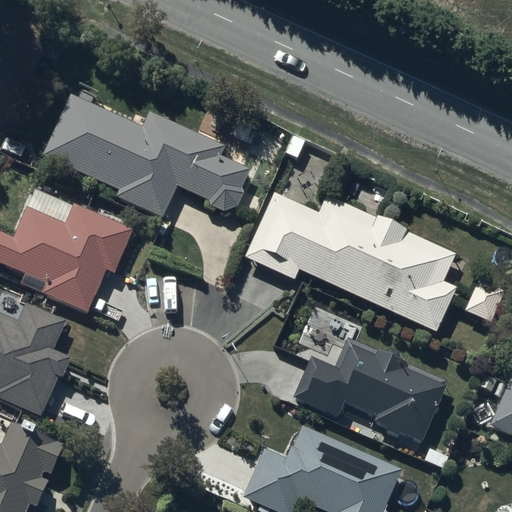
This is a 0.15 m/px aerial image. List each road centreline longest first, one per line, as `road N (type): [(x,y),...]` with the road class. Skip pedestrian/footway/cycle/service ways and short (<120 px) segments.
road 1 (residential): [(511,152),(181,0)]
road 2 (residential): [(110,511),(172,389)]
